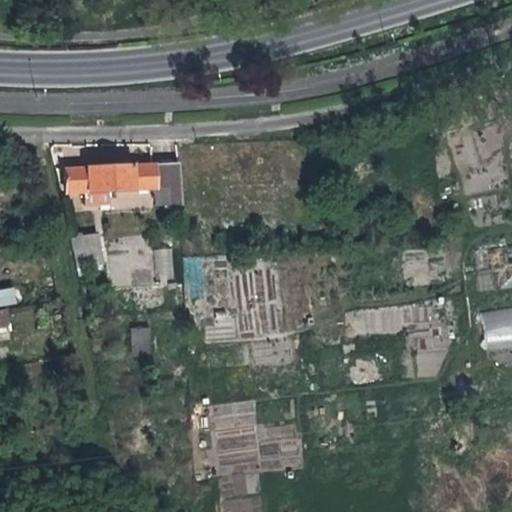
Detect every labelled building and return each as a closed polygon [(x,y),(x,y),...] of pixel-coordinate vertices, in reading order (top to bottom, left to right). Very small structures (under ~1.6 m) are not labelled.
[(156,205),(180,204),(178,163),(63,168),(64,194),(84,193),(85,207),(110,206),(109,193),(156,190),(156,205)] [(219,183),(219,185),(223,227),(278,223),(274,178),(219,183)] [(0,212),(21,209),(17,185),(0,187),(0,212)] [(200,229),(223,227),(219,185),(196,187),(200,229)] [(98,234),(71,239),(72,249),(76,266),(101,263),(98,234)] [(157,278),(172,277),(171,248),(155,249),(157,278)] [(205,297),(203,256),(183,257),(185,298),(205,297)] [(0,305),(16,303),(14,288),(0,290),(0,305)] [(485,348),(511,344),(511,306),(480,311),(485,348)] [(0,326),(9,325),(6,310),(0,311),(0,326)] [(132,351),(149,351),(149,333),(131,334),(132,351)] [(260,511),(259,493),(223,496),(223,511),(260,511)]
